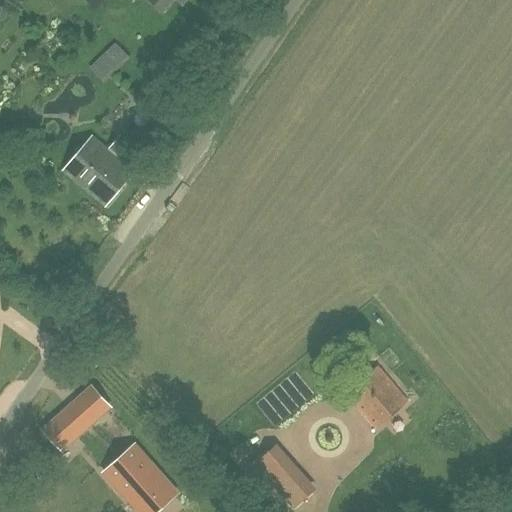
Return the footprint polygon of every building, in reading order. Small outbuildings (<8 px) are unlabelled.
[(148,0),(162,11),(171,0),(148,0)] [(104,81),(133,56),(120,41),(91,66),(104,81)] [(162,79),(154,88),(171,102),(178,93),(162,79)] [(105,205),(133,173),(92,137),(64,170),(105,205)] [(102,343),(94,350),(98,355),(106,348),(102,343)] [(408,401),(379,367),(347,394),(376,428),(408,401)] [(92,388),(80,399),(97,418),(109,406),(92,388)] [(69,409),(44,431),(47,434),(61,450),(85,428),(69,409)] [(429,444),(444,433),(437,422),(421,432),(429,444)] [(131,449),(108,470),(143,509),(166,489),(131,449)] [(275,486),(292,471),(273,450),(256,465),(275,486)] [(424,450),(409,460),(417,473),(433,462),(424,450)]
